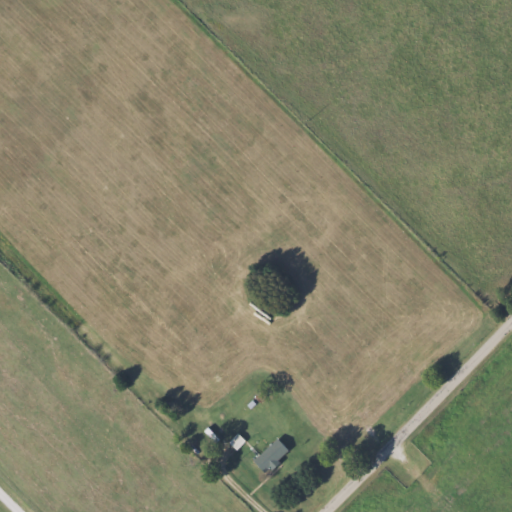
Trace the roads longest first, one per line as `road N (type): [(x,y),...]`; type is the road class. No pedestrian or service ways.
road 1 (residential): [(319,511),(511,316)]
road 2 (residential): [(230,432),(223,469),(201,444),(198,423),(224,420),(230,432)]
